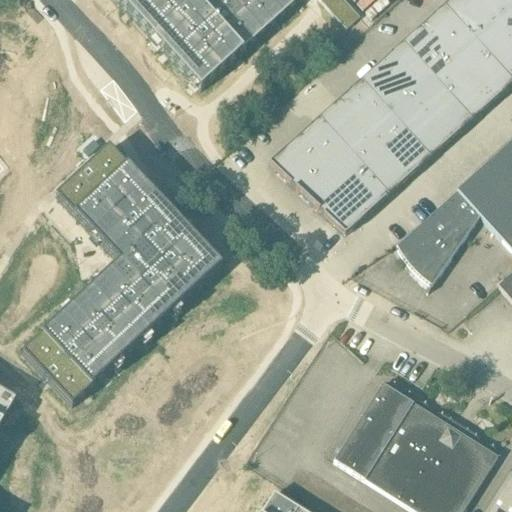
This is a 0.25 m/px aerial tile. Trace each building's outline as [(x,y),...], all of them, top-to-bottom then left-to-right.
[(112,0),(199,96),(302,3),(299,0),(112,0)] [(511,0),(456,0),(357,89),(269,169),(344,239),(511,88),(511,0)] [(316,0),(346,33),(359,21),(339,0),(316,0)] [(511,144),(478,175),(456,196),(395,250),(398,255),(401,260),(404,264),(407,269),(411,273),(414,277),(418,281),(423,284),(427,287),(432,290),(479,222),(511,258),(511,144)] [(114,273),(22,359),(71,412),(221,272),(108,152),(55,201),(118,269),(114,273)] [(511,279),(499,291),(511,304),(511,279)] [(382,388),(333,465),(362,483),(407,511),(464,511),(497,461),(495,460),(490,451),(480,451),(473,440),(461,439),(444,428),(439,419),(428,418),(422,408),(411,407),(410,407),(382,388)] [(0,397),(0,431),(15,406),(0,397)] [(486,511),(511,511),(511,477),(509,476),(486,511)] [(296,511),(273,497),(263,511),(296,511)]
